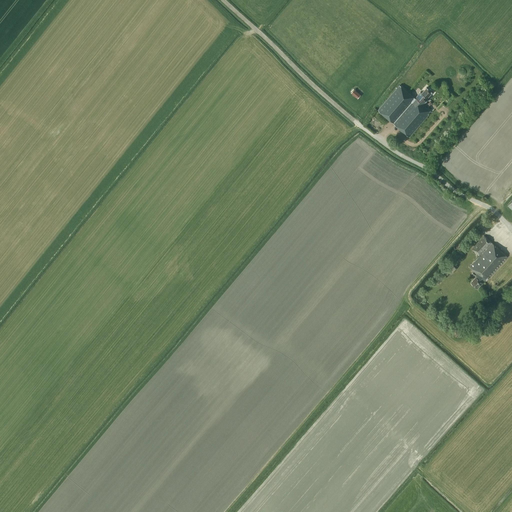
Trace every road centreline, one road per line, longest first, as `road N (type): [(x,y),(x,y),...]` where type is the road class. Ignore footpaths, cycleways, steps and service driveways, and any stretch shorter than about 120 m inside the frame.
road 1 (unclassified): [(511,229),(355,122)]
road 2 (track): [(355,122),(223,0)]
